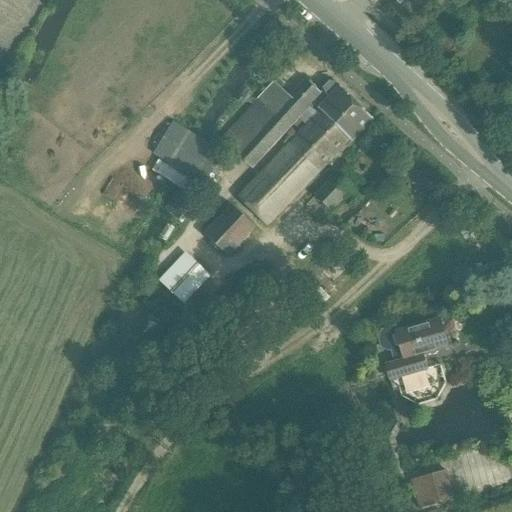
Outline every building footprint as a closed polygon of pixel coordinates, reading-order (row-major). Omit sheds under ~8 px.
[(511,34),(503,27),(478,55),(492,67),(511,43),(511,34)] [(312,104),(320,111),(332,122),(353,99),(336,83),(329,81),(320,91),(307,79),(290,97),(275,83),(223,139),(252,168),(312,104)] [(332,122),(320,111),(239,198),(271,228),(339,153),(341,155),(374,120),(353,99),(332,122)] [(154,154),(154,155),(160,159),(204,185),(223,154),(207,144),(196,137),(173,123),(154,154)] [(350,204),(358,196),(336,174),(315,196),(331,212),(344,198),(350,204)] [(205,234),(229,259),(258,230),(233,206),(205,234)] [(314,283),(300,296),(316,314),(331,300),(314,283)] [(395,327),(382,331),(378,337),(381,348),(388,352),(391,351),(395,363),(386,365),(391,381),(427,370),(423,356),(443,350),(434,321),(402,330),(395,327)] [(446,472),(412,481),(419,508),(454,499),(446,472)]
